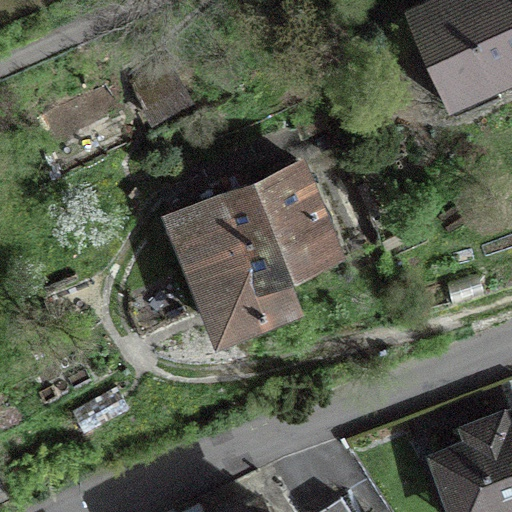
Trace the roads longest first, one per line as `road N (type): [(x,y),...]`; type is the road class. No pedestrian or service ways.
road 1 (residential): [(511,341),(90,511)]
road 2 (residential): [(154,0),(0,68)]
